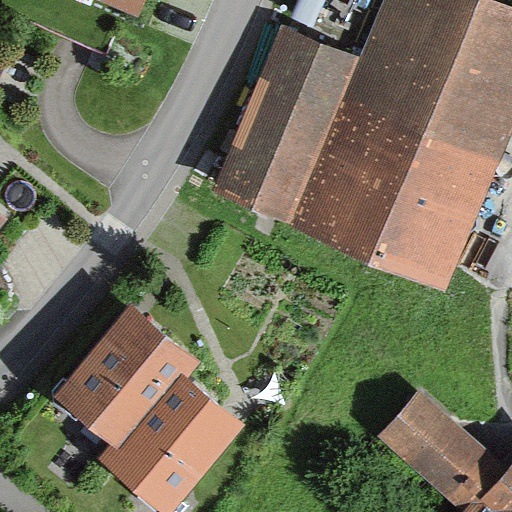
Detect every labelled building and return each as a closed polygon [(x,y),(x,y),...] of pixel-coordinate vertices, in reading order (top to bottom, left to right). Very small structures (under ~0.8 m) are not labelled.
[(145,0),(83,0),(137,22),(145,0)] [(511,123),(511,0),(379,0),(359,55),(290,29),(224,200),(450,285),(511,123)] [(61,388),(121,435),(177,364),(191,347),(131,299),(61,388)] [(236,411),(177,364),(121,435),(108,452),(167,498),(236,411)] [(462,511),(511,511),(511,456),(504,466),(422,390),(380,436),(462,511)]
